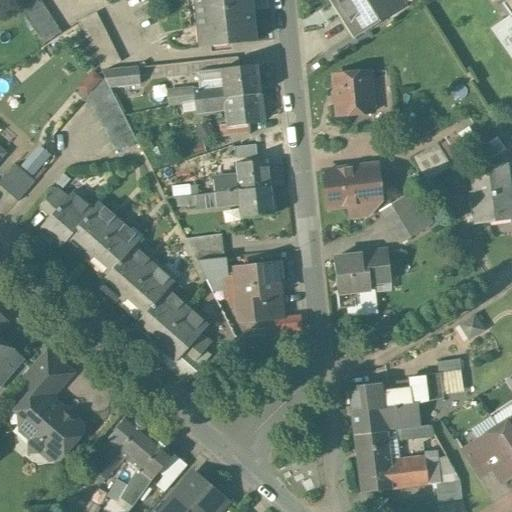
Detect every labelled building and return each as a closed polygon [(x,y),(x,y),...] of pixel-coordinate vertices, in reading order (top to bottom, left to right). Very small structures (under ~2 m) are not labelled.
[(61,33),(39,0),(14,0),(44,45),(61,33)] [(193,0),(198,46),(250,41),(246,9),(248,8),(246,0),(193,0)] [(402,0),(336,0),(344,13),(341,15),(354,36),(405,5),(402,0)] [(121,62),(96,13),(77,22),(102,72),(121,62)] [(258,66),(223,70),(225,87),(226,98),(261,94),(258,66)] [(138,68),(102,72),(105,78),(110,88),(140,84),(138,68)] [(370,72),(334,76),(338,116),(373,112),(370,72)] [(105,78),(85,101),(93,109),(115,99),(110,88),(105,78)] [(197,91),(196,81),(179,83),(183,104),(196,101),(194,91),(197,91)] [(177,83),(155,88),(159,109),(182,105),(177,83)] [(197,91),(194,91),(196,101),(226,98),(225,87),(197,91)] [(261,94),(226,98),(227,108),(229,124),(249,122),(264,120),(261,94)] [(226,98),(196,101),(197,112),(227,108),(226,98)] [(115,99),(93,109),(99,120),(120,109),(115,99)] [(120,109),(99,120),(104,131),(126,120),(120,109)] [(126,120),(104,131),(110,142),(131,131),(126,120)] [(229,124),(221,125),(222,137),(251,134),(249,122),(229,124)] [(467,127),(437,145),(448,165),(479,147),(467,127)] [(131,131),(110,142),(115,152),(136,142),(131,131)] [(496,138),(475,151),(482,162),(503,149),(496,138)] [(40,143),(22,164),(34,174),(51,152),(40,143)] [(257,145),(234,147),(236,159),(258,157),(257,145)] [(437,145),(410,160),(422,181),(448,165),(437,145)] [(268,161),(234,164),(236,177),(237,191),(271,187),(268,161)] [(377,164),(328,171),(333,209),(346,207),(382,202),(377,164)] [(35,182),(16,165),(0,182),(0,185),(18,201),(35,182)] [(506,166),(472,170),(475,194),(470,195),(474,225),(511,220),(511,219),(510,206),(506,166)] [(236,177),(212,179),(213,193),(237,191),(236,177)] [(271,187),(237,191),(239,206),(240,217),(273,214),(271,187)] [(56,189),(41,206),(51,215),(67,198),(56,189)] [(237,191),(213,193),(215,209),(239,206),(237,191)] [(413,191),(382,210),(402,242),(433,223),(413,191)] [(51,215),(40,228),(41,229),(45,224),(65,242),(72,235),(99,203),(92,210),(72,192),(51,215)] [(213,193),(193,196),(195,211),(215,209),(213,193)] [(382,202),(346,207),(348,220),(367,217),(382,202)] [(99,203),(72,235),(92,252),(119,221),(99,203)] [(119,221),(92,252),(112,270),(140,239),(119,221)] [(221,235),(185,238),(197,261),(223,258),(221,235)] [(112,270),(106,278),(126,295),(154,264),(134,246),(140,239),(112,270)] [(370,255),(334,260),(338,306),(358,304),(357,293),(370,292),(368,277),(388,275),(385,251),(370,253),(370,255)] [(223,258),(197,261),(204,276),(225,274),(223,258)] [(154,264),(126,295),(147,313),(174,282),(154,264)] [(278,265),(235,269),(237,288),(242,287),(246,321),(281,317),(277,278),(280,278),(278,265)] [(147,313),(140,321),(160,338),(156,342),(156,343),(188,307),(168,289),(175,282),(174,282),(147,313)] [(188,307),(156,343),(160,339),(180,356),(176,360),(176,361),(185,351),(201,333),(209,325),(188,307)] [(474,316),(460,325),(469,339),(482,330),(474,316)] [(300,317),(275,319),(276,332),(301,330),(300,317)] [(212,342),(201,333),(185,351),(196,360),(212,342)] [(0,379),(19,358),(0,341),(0,379)] [(459,359),(436,362),(438,374),(439,374),(461,371),(459,359)] [(58,379),(36,360),(23,375),(37,387),(38,386),(46,393),(58,379)] [(399,389),(382,391),(381,384),(348,388),(353,435),(386,431),(416,428),(413,405),(443,399),(439,374),(438,374),(438,378),(408,381),(398,383),(399,389)] [(46,393),(38,386),(37,387),(15,412),(27,423),(22,428),(38,442),(39,450),(49,459),(58,460),(80,435),(79,428),(74,423),(73,418),(66,412),(61,412),(50,402),(49,397),(46,393)] [(511,417),(497,428),(511,450),(511,417)] [(147,437),(126,419),(105,443),(113,450),(122,457),(127,461),(147,437)] [(511,450),(497,428),(475,442),(481,451),(501,481),(510,476),(511,475),(511,450)] [(386,431),(380,432),(384,462),(390,461),(386,431)] [(380,432),(353,435),(358,493),(387,490),(384,462),(380,432)] [(171,458),(147,437),(127,461),(136,469),(119,499),(132,508),(151,481),(171,458)] [(475,442),(461,452),(466,461),(481,451),(475,442)] [(113,450),(95,472),(103,479),(122,457),(113,450)] [(435,451),(424,453),(425,457),(413,459),(417,486),(435,484),(440,484),(437,460),(437,456),(435,456),(435,451)] [(460,481),(446,456),(437,460),(440,484),(435,484),(438,502),(461,499),(459,481),(460,481)] [(390,461),(384,462),(387,490),(417,486),(413,459),(390,461)] [(193,478),(163,511),(211,511),(212,511),(218,511),(224,505),(193,478)]
